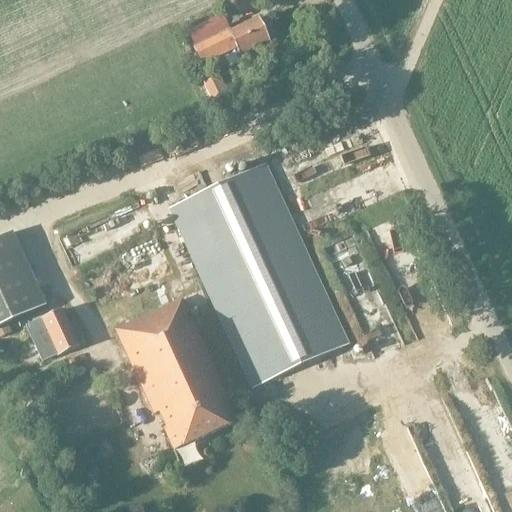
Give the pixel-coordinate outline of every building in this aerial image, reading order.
[(230,31),(222,16),(188,32),(195,47),(230,31)] [(268,45),(256,20),(192,51),(200,67),(234,51),(238,60),(268,45)] [(231,101),(220,77),(204,85),(215,108),(231,101)] [(367,118),(342,141),(357,157),(382,134),(367,118)] [(305,151),(308,162),(325,157),(322,146),(305,151)] [(345,346),(262,168),(169,211),(252,389),(345,346)] [(391,177),(320,201),(325,217),(397,193),(391,177)] [(125,202),(65,227),(77,256),(137,231),(125,202)] [(0,328),(44,309),(10,234),(0,238),(0,328)] [(395,260),(411,249),(404,240),(388,251),(395,260)] [(112,287),(130,278),(161,262),(151,243),(102,268),(112,287)] [(227,401),(180,301),(113,332),(152,417),(157,414),(164,430),(161,431),(172,453),(235,423),(225,402),(227,401)] [(78,349),(61,311),(39,321),(56,359),(78,349)] [(511,412),(503,380),(465,390),(482,450),(511,441),(511,412)] [(413,413),(390,421),(395,436),(418,428),(413,413)] [(96,433),(113,424),(109,415),(92,424),(96,433)] [(414,430),(395,439),(429,504),(448,495),(414,430)] [(507,511),(482,448),(448,462),(467,511),(507,511)] [(511,508),(511,456),(497,461),(511,508)]
